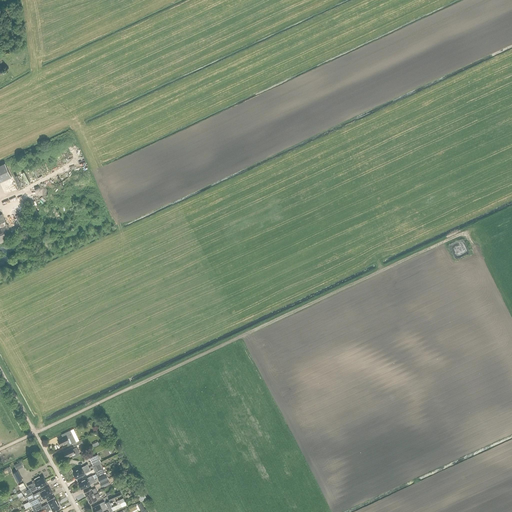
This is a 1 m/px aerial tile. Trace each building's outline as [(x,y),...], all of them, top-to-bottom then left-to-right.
[(5,163),(0,165),(0,181),(11,177),(5,163)] [(36,197),(33,198),(38,209),(41,207),(36,197)] [(10,231),(5,219),(2,214),(0,214),(0,243),(8,240),(5,234),(10,231)] [(21,227),(24,225),(19,214),(15,216),(21,227)] [(76,442),(70,430),(64,433),(65,436),(57,440),(60,445),(66,442),(68,446),(76,442)] [(66,457),(71,454),(73,457),(79,454),(76,448),(73,449),(72,447),(63,451),(66,457)] [(92,466),(101,462),(97,455),(90,458),(93,466),(92,466)] [(93,467),(95,472),(103,467),(101,462),(92,466),(93,467)] [(75,475),(89,468),(87,465),(81,468),(81,467),(77,469),(73,471),(75,475)] [(7,469),(3,471),(4,475),(12,471),(9,466),(7,467),(7,469)] [(103,467),(95,472),(96,474),(97,476),(105,472),(103,467)] [(89,468),(75,475),(76,479),(80,477),(81,477),(83,476),(83,475),(85,474),(90,471),(89,468)] [(22,479),(18,470),(12,473),(17,482),(22,479)] [(97,478),(100,483),(109,478),(106,473),(97,478)] [(78,482),(80,486),(94,478),(93,475),(87,478),(85,479),(84,478),(82,479),(82,480),(78,482)] [(35,481),(34,480),(33,480),(32,481),(33,483),(27,486),(29,489),(45,480),(43,477),(40,478),(39,476),(34,479),(35,481)] [(94,478),(80,486),(82,489),(86,487),(86,488),(89,486),(88,486),(90,485),(90,484),(96,482),(94,478)] [(109,478),(100,483),(102,487),(110,483),(108,479),(109,479),(109,478)] [(25,496),(27,495),(32,492),(31,491),(38,488),(39,488),(42,487),(41,487),(47,484),(45,480),(29,489),(27,490),(26,488),(22,490),(25,496)] [(27,497),(29,502),(38,497),(51,490),(49,487),(44,489),(41,490),(41,491),(33,495),(32,492),(27,495),(25,496),(24,497),(25,498),(27,497)] [(86,496),(87,498),(94,494),(94,493),(97,492),(95,488),(92,490),(91,489),(84,493),(85,493),(84,494),(85,495),(86,496)] [(53,494),(51,490),(38,497),(29,502),(32,508),(40,503),(39,500),(43,498),(44,499),(53,494)] [(120,491),(108,496),(110,501),(122,495),(120,491)] [(95,495),(94,494),(87,498),(88,500),(88,501),(89,502),(90,503),(97,499),(96,498),(100,497),(98,493),(95,495)] [(46,508),(57,502),(54,497),(50,499),(48,500),(47,501),(46,502),(47,503),(47,504),(42,507),(40,503),(32,508),(34,511),(42,508),(43,509),(46,508)] [(57,502),(46,508),(47,509),(45,510),(45,509),(39,511),(46,511),(49,510),(51,509),(53,511),(54,511),(56,510),(60,507),(57,502)] [(98,511),(102,510),(103,511),(108,509),(104,502),(99,504),(92,508),(94,511),(93,511),(98,511)] [(112,507),(109,509),(110,511),(122,507),(120,503),(112,507)]
